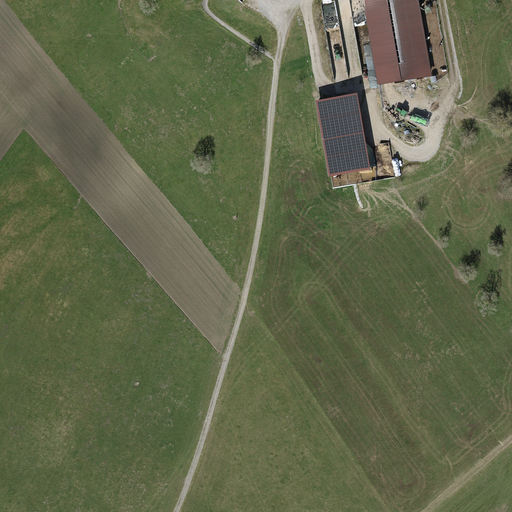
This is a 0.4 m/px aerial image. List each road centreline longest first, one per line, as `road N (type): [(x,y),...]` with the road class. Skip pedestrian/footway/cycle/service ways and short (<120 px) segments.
road 1 (track): [(308,0),(281,42),(263,211),(243,308),(177,511)]
road 2 (track): [(441,0),(457,90),(433,148),(414,157),(372,117),(361,89),(324,86),(306,2)]
